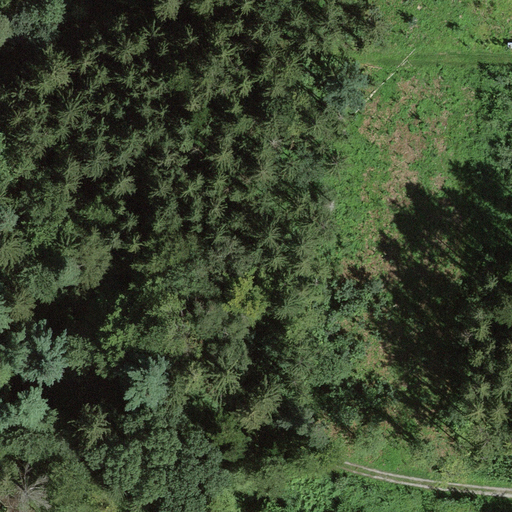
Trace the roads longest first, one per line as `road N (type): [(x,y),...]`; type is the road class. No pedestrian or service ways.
road 1 (track): [(0,151),(128,296),(247,413),(314,456),(463,493),(511,495)]
road 2 (track): [(46,0),(381,55),(511,63)]
